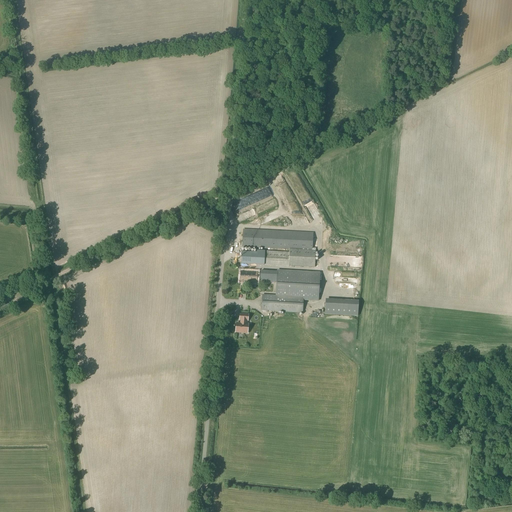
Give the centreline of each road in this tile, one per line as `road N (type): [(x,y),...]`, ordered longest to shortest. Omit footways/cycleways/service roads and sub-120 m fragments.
road 1 (unclassified): [(199,511),(245,0)]
road 2 (track): [(394,113),(39,284)]
